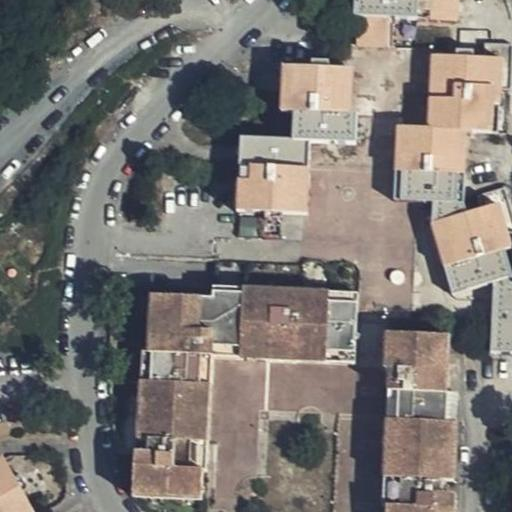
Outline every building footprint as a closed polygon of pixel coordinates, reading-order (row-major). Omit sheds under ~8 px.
[(331,0),(331,27),(336,26),(335,54),(393,56),(394,30),(435,31),(435,0),(331,0)] [(432,69),(423,69),(407,100),(406,142),(386,141),(375,166),(373,215),(412,217),(412,233),(433,307),(489,289),(481,260),(490,258),(486,244),(496,241),(484,199),(455,207),(459,223),(443,228),(439,217),(442,142),(476,143),(478,99),(490,100),(491,91),(478,54),(465,53),(465,70),(451,70),(451,61),(433,61),(432,69)] [(492,54),(478,54),(491,91),(492,54)] [(407,100),(423,69),(408,68),(407,100)] [(332,80),(265,77),(262,122),(274,122),(272,153),(224,150),(219,224),(289,228),(290,199),(282,199),(283,181),(291,181),(293,154),(335,157),(337,126),(329,126),(332,80)] [(375,166),(386,141),(376,142),(375,166)] [(131,448),(131,451),(181,415),(198,402),(201,364),(246,367),(254,361),(259,353),(297,297),(197,293),(196,306),(135,304),(132,362),(126,362),(122,448),(131,448)] [(501,296),(474,296),(471,364),(511,364),(511,303),(501,304),(501,296)] [(341,299),(297,297),(259,353),(254,361),(246,367),(264,367),(337,370),(341,299)] [(435,511),(436,507),(426,505),(426,489),(437,489),(442,402),(428,400),(431,344),(368,341),(366,375),(372,376),(364,511),(435,511)] [(181,415),(131,451),(131,463),(121,463),(119,506),(188,509),(190,480),(194,479),(198,402),(181,415)] [(511,511),(511,465),(497,466),(496,511),(511,511)] [(0,511),(17,511),(10,499),(17,495),(9,480),(2,484),(0,479),(0,511)]
